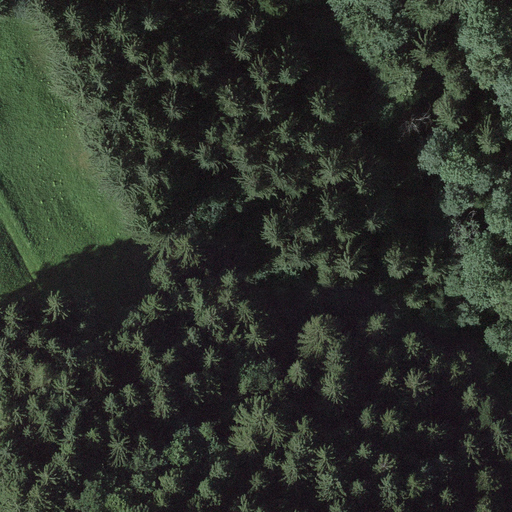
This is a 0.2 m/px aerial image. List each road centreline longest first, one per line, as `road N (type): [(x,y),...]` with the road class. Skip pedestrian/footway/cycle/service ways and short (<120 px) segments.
road 1 (track): [(31,0),(104,198),(121,315),(112,336),(81,335),(0,203)]
road 2 (track): [(511,108),(453,0)]
